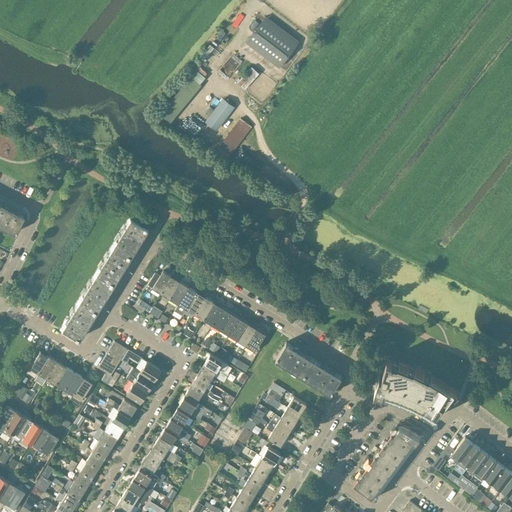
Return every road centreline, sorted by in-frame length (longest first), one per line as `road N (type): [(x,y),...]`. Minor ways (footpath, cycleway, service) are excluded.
road 1 (residential): [(345,392),(355,377),(349,365),(150,243)]
road 2 (residential): [(91,511),(183,362),(108,313)]
road 3 (track): [(302,189),(511,302)]
road 4 (residential): [(0,301),(83,349),(108,313)]
road 5 (residential): [(273,511),(345,392)]
road 6 (residential): [(0,286),(36,207),(0,189)]
road 7 (track): [(166,0),(102,79),(80,67)]
